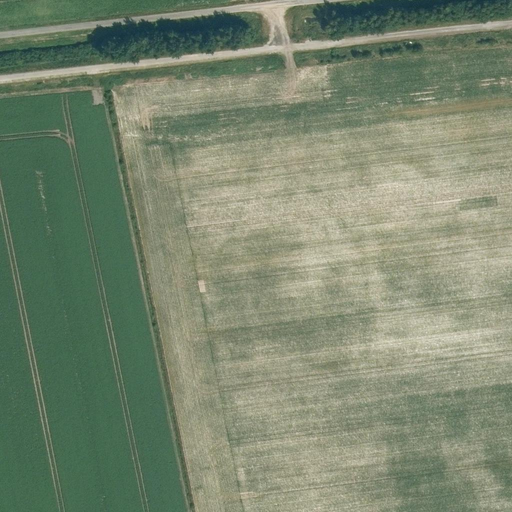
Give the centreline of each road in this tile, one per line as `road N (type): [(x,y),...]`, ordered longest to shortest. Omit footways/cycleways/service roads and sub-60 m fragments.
road 1 (track): [(511,22),(0,79)]
road 2 (unclassified): [(305,0),(0,31)]
